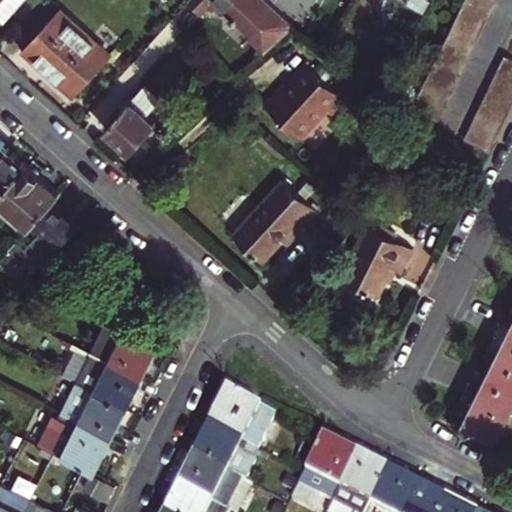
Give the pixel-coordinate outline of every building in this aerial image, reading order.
[(23,0),(0,0),(0,20),(3,23),(23,0)] [(265,0),(189,0),(204,13),(215,0),(218,0),(227,8),(231,3),(238,10),(235,14),(243,22),(246,18),(257,27),(252,34),(270,50),(296,27),(265,0)] [(439,123),(475,49),(480,37),(498,0),(469,0),(413,110),(439,123)] [(78,97),(113,57),(60,11),(25,50),(78,97)] [(511,58),(507,56),(489,93),(483,105),(465,140),(491,152),(511,108),(511,58)] [(343,100),(306,66),(288,86),(282,82),(261,105),(295,136),(319,111),(326,118),(343,100)] [(146,83),(133,98),(150,113),(163,99),(146,83)] [(133,98),(106,128),(131,151),(158,120),(150,113),(133,98)] [(0,161),(10,150),(0,140),(0,161)] [(0,197),(28,167),(10,150),(0,161),(0,197)] [(28,167),(0,197),(0,207),(2,205),(26,228),(57,194),(66,184),(36,159),(28,167)] [(288,180),(237,234),(267,262),(298,230),(302,235),(323,212),(288,180)] [(34,269),(83,217),(57,194),(10,248),(34,269)] [(415,247),(368,223),(355,248),(357,249),(343,276),(379,293),(392,267),(403,272),(415,247)] [(15,294),(22,303),(39,288),(32,280),(15,294)] [(141,379),(159,343),(109,318),(91,354),(141,379)] [(511,335),(499,363),(511,369),(511,335)] [(76,384),(126,409),(141,379),(91,354),(76,384)] [(511,369),(499,363),(484,393),(511,407),(511,369)] [(112,439),(126,409),(76,384),(61,413),(112,439)] [(499,444),(511,418),(511,407),(484,393),(467,427),(499,444)] [(243,445),(256,452),(274,417),(228,394),(211,429),(243,445)] [(112,439),(61,413),(59,418),(53,415),(38,446),(44,449),(53,453),(66,460),(94,474),(112,439)] [(195,459),(241,483),(251,463),(238,456),(243,445),(211,429),(195,459)] [(337,501),(341,493),(358,459),(323,441),(295,496),(317,507),(323,495),(337,501)] [(53,453),(44,449),(41,455),(50,460),(53,453)] [(50,460),(49,461),(62,468),(66,460),(53,453),(50,460)] [(227,510),(229,511),(243,483),(241,483),(195,459),(181,487),(227,510)] [(368,511),(371,508),(388,474),(358,459),(341,493),(337,501),(331,511),(368,511)] [(379,511),(407,511),(418,489),(388,474),(371,508),(379,511)] [(0,489),(0,511),(24,511),(30,501),(30,500),(2,485),(0,489)] [(168,511),(225,511),(227,510),(181,487),(168,511)] [(443,511),(448,504),(418,489),(407,511),(443,511)] [(53,511),(30,501),(24,511),(53,511)]
